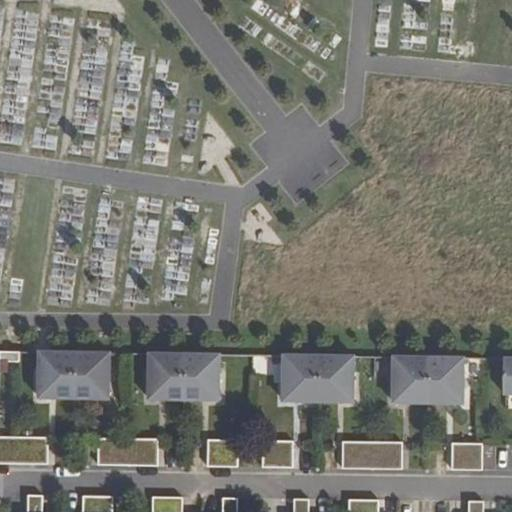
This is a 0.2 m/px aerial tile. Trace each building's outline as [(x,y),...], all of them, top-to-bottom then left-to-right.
[(0,362),(16,363),(16,354),(0,353),(0,362)] [(71,399),(71,354),(36,354),(36,398),(71,399)] [(105,399),(106,354),(71,354),(71,399),(105,399)] [(181,401),(182,356),(147,355),(146,400),(181,401)] [(216,401),(216,356),(182,356),(181,401),(216,401)] [(316,402),(316,357),(282,357),(281,402),(316,402)] [(351,403),(351,358),(316,357),(316,402),(351,403)] [(426,404),(427,359),(392,358),(391,403),(426,404)] [(461,404),(461,359),(427,359),(426,404),(461,404)] [(511,394),(511,359),(502,360),(502,394),(511,394)] [(0,464),(14,465),(15,438),(0,437),(0,464)] [(44,465),(45,438),(15,438),(14,465),(44,465)] [(125,466),(125,439),(95,439),(95,466),(125,466)] [(155,467),(155,440),(125,439),(125,466),(155,467)] [(235,468),(236,441),(205,441),(205,468),(235,468)] [(289,469),(290,442),(260,441),(260,469),(289,469)] [(370,470),(370,443),(340,443),(340,469),(370,470)] [(400,470),(400,444),(370,443),(370,470),(400,470)] [(480,472),(481,445),(451,444),(450,471),(480,472)] [(38,511),(39,496),(24,496),(23,511),(38,511)] [(94,511),(94,497),(79,497),(79,511),(94,511)] [(109,511),(109,497),(94,497),(94,511),(109,511)] [(164,511),(165,498),(150,498),(149,511),(164,511)] [(179,511),(180,498),(165,498),(164,511),(179,511)] [(234,511),(235,499),(220,499),(219,511),(234,511)] [(305,511),(306,500),(291,500),(290,511),(305,511)] [(361,511),(361,501),(346,501),(345,511),(361,511)] [(376,511),(376,501),(361,501),(361,511),(376,511)] [(481,511),(482,503),(466,503),(466,511),(481,511)]
